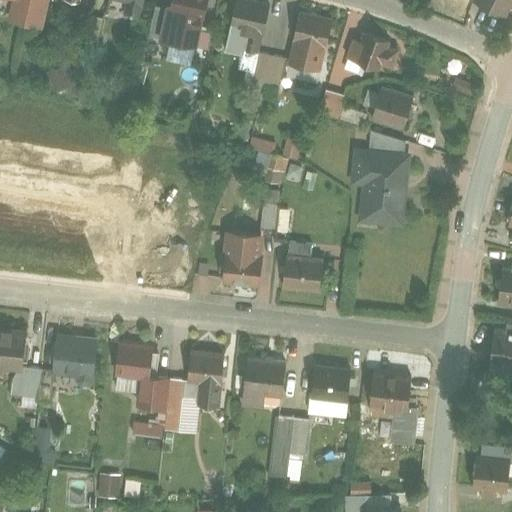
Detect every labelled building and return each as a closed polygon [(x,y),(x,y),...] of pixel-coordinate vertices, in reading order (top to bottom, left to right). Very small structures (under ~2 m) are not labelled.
[(146,0),(122,0),(126,1),(124,9),(144,14),(146,0)] [(208,0),(172,0),(170,10),(179,12),(172,40),(195,46),(195,44),(210,48),(214,30),(199,26),(202,17),(204,18),(208,0)] [(270,0),(235,0),(224,50),(244,54),(246,47),(259,50),(270,0)] [(511,2),(511,0),(470,0),(469,3),(501,18),(509,1),(511,2)] [(458,9),(446,4),(442,14),(453,19),(458,9)] [(337,16),(298,7),(291,39),(293,39),(289,57),(288,62),(313,67),(322,69),(327,47),(330,47),(337,16)] [(392,36),(364,26),(360,37),(352,34),(345,54),(381,66),(382,63),(394,67),(402,44),(390,40),(392,36)] [(254,72),(259,50),(246,47),(244,54),(241,69),(250,71),(254,72)] [(250,83),(265,82),(278,85),(281,75),(285,56),(259,50),(254,72),(250,71),(250,83)] [(285,56),(281,75),(310,82),(313,67),(288,62),(289,57),(285,56)] [(472,83),(451,75),(446,89),(467,96),(472,83)] [(369,118),(398,127),(409,90),(381,81),(378,90),(367,86),(361,103),(373,107),(369,118)] [(363,125),(366,115),(341,107),(345,93),(328,88),(321,111),(363,125)] [(370,129),(368,145),(400,149),(401,141),(370,129)] [(282,154),(300,156),(302,138),(284,136),(282,154)] [(399,226),(408,150),(400,149),(368,145),(352,144),(348,183),(360,184),(355,221),(399,226)] [(235,149),(220,145),(216,163),(231,167),(235,149)] [(283,184),(287,160),(269,156),(265,180),(283,184)] [(264,186),(257,224),(272,227),(278,189),(264,186)] [(511,225),(511,192),(509,192),(502,224),(511,225)] [(288,229),(288,207),(275,206),(274,229),(288,229)] [(225,249),(222,280),(262,284),(266,253),(263,253),(265,232),(225,228),(223,249),(225,249)] [(287,241),(282,286),(322,290),(326,256),(312,254),(313,243),(287,241)] [(355,304),(356,247),(343,246),(343,304),(355,304)] [(511,260),(498,259),(491,301),(511,304),(511,260)] [(499,324),(491,323),(486,356),(511,360),(511,321),(500,320),(499,324)] [(0,371),(13,373),(22,373),(22,367),(26,326),(0,324),(0,371)] [(98,334),(56,330),(52,369),(52,372),(95,376),(98,334)] [(141,375),(150,376),(154,341),(119,337),(115,373),(141,375)] [(219,349),(191,346),(188,380),(194,381),(193,397),(192,403),(213,405),(219,349)] [(282,359),(243,355),(237,405),(257,407),(259,393),(278,395),(282,359)] [(342,403),(347,366),(309,362),(305,399),(342,403)] [(11,395),(37,398),(39,368),(22,367),(22,373),(13,373),(11,395)] [(52,372),(52,369),(39,368),(37,398),(36,401),(49,402),(52,372)] [(406,373),(370,369),(366,406),(388,408),(402,410),(403,403),(406,373)] [(166,408),(170,378),(150,376),(141,375),(137,405),(157,407),(166,408)] [(178,395),(193,397),(194,381),(188,380),(170,378),(166,408),(157,407),(155,424),(165,425),(164,432),(174,433),(178,395)] [(413,404),(403,403),(402,410),(388,408),(384,443),(408,445),(413,404)] [(289,415),(272,413),(264,476),(281,478),(284,451),(289,415)] [(289,415),(284,451),(299,453),(304,417),(289,415)] [(164,432),(165,425),(155,424),(132,422),(131,432),(163,436),(164,432)] [(28,457),(53,463),(57,446),(47,444),(51,427),(37,424),(28,457)] [(507,456),(470,452),(467,485),(503,489),(507,456)] [(120,474),(99,472),(96,495),(117,497),(120,474)] [(125,478),(124,494),(139,495),(140,479),(125,478)] [(339,511),(354,511),(355,503),(362,502),(362,493),(340,494),(339,511)] [(397,511),(397,502),(362,502),(355,503),(354,511),(397,511)]
